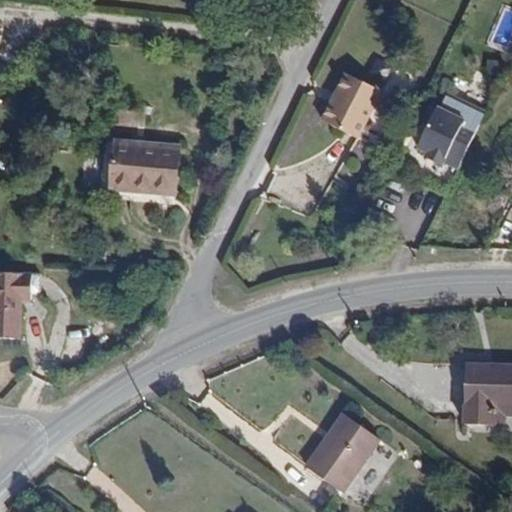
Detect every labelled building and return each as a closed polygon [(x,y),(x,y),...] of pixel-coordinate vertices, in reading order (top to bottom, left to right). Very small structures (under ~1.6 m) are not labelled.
[(338,127),(361,80),(343,71),(321,119),(338,127)] [(355,136),(379,89),(361,80),(338,127),(355,136)] [(459,115),(466,99),(446,90),(439,105),(459,115)] [(510,133),(511,128),(511,112),(507,110),(498,128),(510,133)] [(180,142),(115,136),(111,184),(176,190),(180,142)] [(24,270),(9,270),(0,269),(0,333),(20,335),(21,295),(31,296),(31,290),(34,291),(37,290),(39,287),(41,271),(24,270)] [(501,416),(502,397),(511,397),(511,366),(493,365),(494,359),(476,358),(472,414),(501,416)] [(511,397),(502,397),(501,416),(510,417),(511,409),(511,408),(511,397)] [(326,436),(332,440),(348,417),(342,413),(326,436)] [(348,417),(332,440),(326,436),(307,463),(343,489),(378,437),(348,417)]
